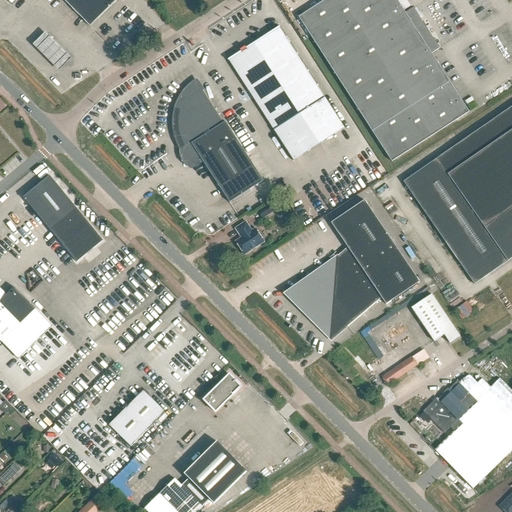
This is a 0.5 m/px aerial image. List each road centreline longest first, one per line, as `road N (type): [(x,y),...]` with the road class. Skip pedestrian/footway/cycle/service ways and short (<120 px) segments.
road 1 (tertiary): [(352,435),(198,284),(59,130)]
road 2 (unclassified): [(59,130),(114,79),(237,0)]
road 3 (unclassified): [(352,435),(511,328)]
